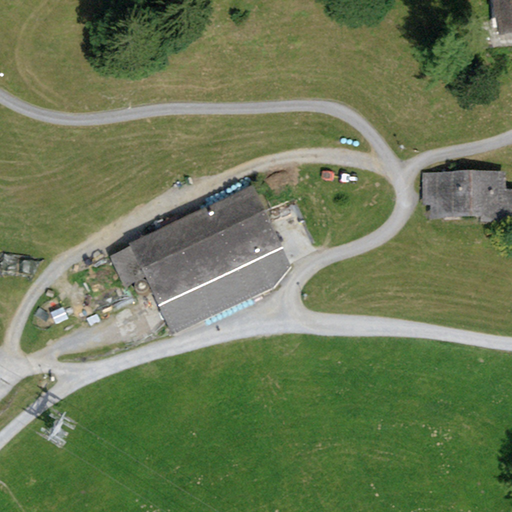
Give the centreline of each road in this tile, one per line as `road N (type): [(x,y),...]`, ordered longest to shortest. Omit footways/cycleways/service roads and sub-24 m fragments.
road 1 (residential): [(0,96),(41,117),(72,120),(158,109),(327,108),(379,139),(398,176)]
road 2 (residential): [(287,322),(211,333),(81,375),(0,442)]
road 3 (residential): [(511,343),(287,322)]
road 4 (residential): [(398,176),(404,197),(386,233),(297,276),(287,322)]
road 5 (residential): [(398,176),(511,137)]
